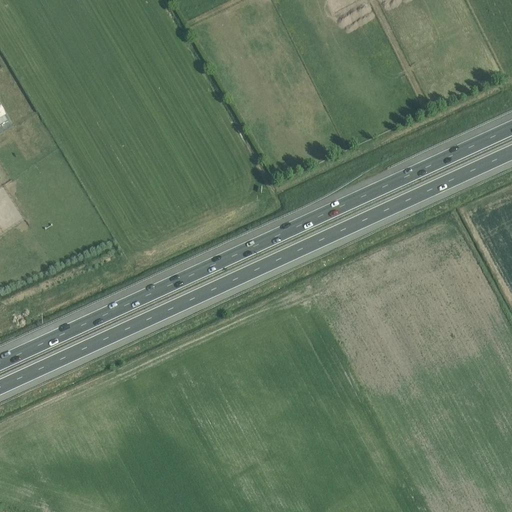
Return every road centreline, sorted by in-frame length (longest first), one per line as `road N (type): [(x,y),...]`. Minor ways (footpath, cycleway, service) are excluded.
road 1 (motorway): [(511,128),(0,362)]
road 2 (motorway): [(0,387),(511,153)]
